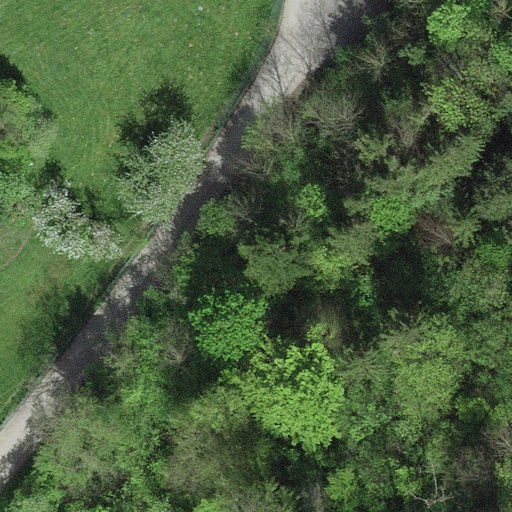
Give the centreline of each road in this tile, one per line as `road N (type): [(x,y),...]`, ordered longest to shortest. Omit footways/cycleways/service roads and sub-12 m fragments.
road 1 (track): [(71,511),(193,428),(458,204),(511,144)]
road 2 (unclassified): [(0,475),(83,389),(237,157),(295,54),(305,0)]
